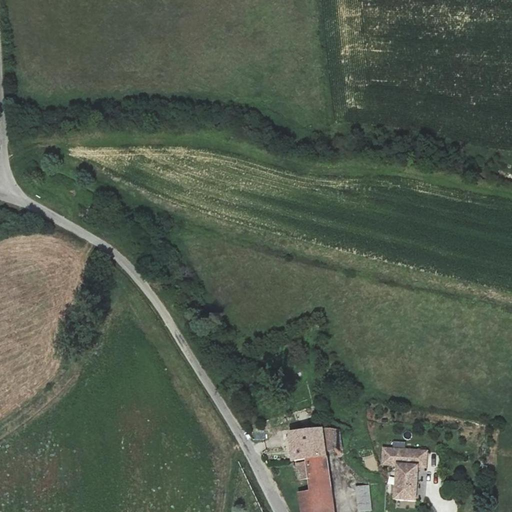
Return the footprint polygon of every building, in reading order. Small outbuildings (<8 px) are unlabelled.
[(332,433),(324,434),(326,452),(338,450),(339,453),(342,453),(342,450),(339,436),(336,435),(332,433)] [(326,452),(324,434),(290,438),(293,461),(307,459),(326,456),(326,452)] [(427,450),(384,447),(383,463),(398,465),(395,499),(416,500),(418,466),(426,466),(427,450)] [(333,511),(326,456),(307,459),(307,463),(296,464),(299,480),(309,479),(311,493),(299,495),(301,511),(333,511)] [(369,486),(355,487),(358,511),(371,510),(369,486)]
